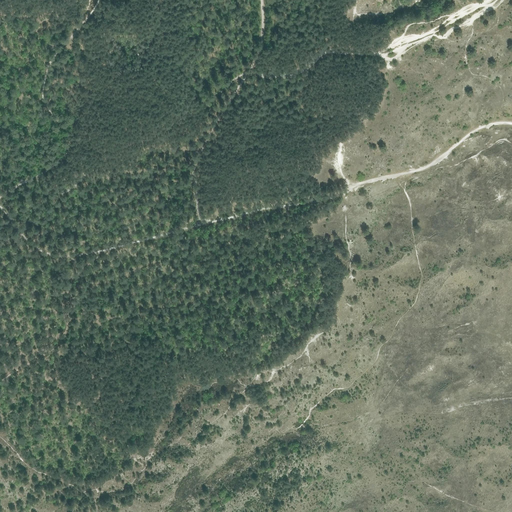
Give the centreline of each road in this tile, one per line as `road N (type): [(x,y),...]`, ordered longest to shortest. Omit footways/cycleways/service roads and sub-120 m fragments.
road 1 (unknown): [(489,0),(380,53),(319,54),(289,74),(240,74),(65,193),(40,175),(28,128),(0,125)]
road 2 (track): [(260,0),(259,55),(191,169),(200,225)]
